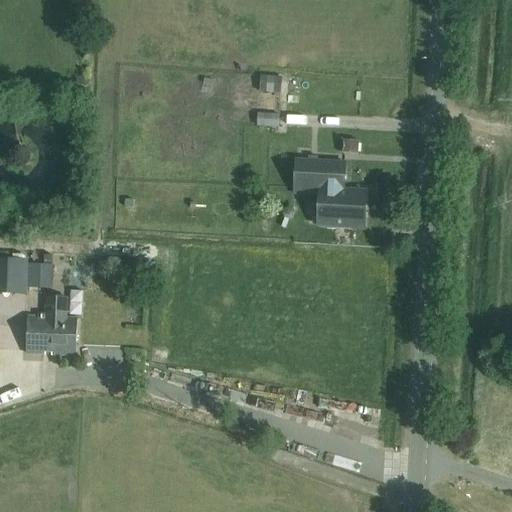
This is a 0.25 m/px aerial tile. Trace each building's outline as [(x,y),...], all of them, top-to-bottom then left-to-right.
[(261,76),(259,92),(279,94),(281,78),(261,76)] [(278,127),(278,115),(258,114),(257,126),(278,127)] [(296,161),(294,194),(320,195),(318,226),(337,227),(339,229),(350,230),(353,228),(364,228),(366,193),(343,191),(345,163),(296,161)] [(32,251),(32,260),(52,261),(53,252),(32,251)] [(65,266),(91,265),(90,253),(64,254),(65,266)] [(29,264),(29,283),(55,282),(54,263),(29,264)] [(14,291),(26,289),(24,272),(12,274),(14,291)] [(66,319),(66,315),(67,299),(47,298),(46,318),(28,318),(26,354),(75,356),(76,319),(66,319)] [(271,397),(290,398),(291,385),(272,384),(271,397)]
